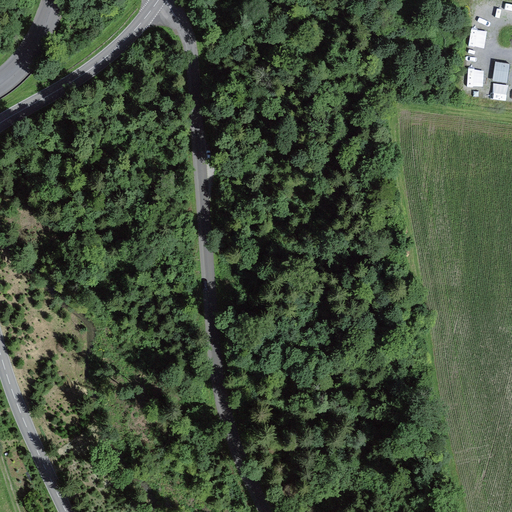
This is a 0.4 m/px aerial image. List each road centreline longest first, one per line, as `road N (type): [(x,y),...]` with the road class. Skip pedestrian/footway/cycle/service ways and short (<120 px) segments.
road 1 (unclassified): [(164,0),(182,22),(193,57),(216,388),(241,461),(271,511)]
road 2 (tertiary): [(157,0),(109,56),(0,124)]
road 3 (tertiary): [(0,354),(65,511)]
